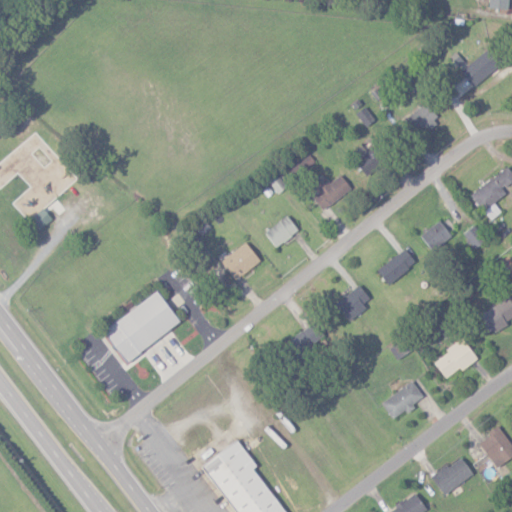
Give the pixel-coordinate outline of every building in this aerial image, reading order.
[(486,0),(486,8),(507,10),(508,0),(486,0)] [(473,87),(497,66),(483,51),(460,72),(473,87)] [(415,135),(437,123),(427,104),(405,117),(415,135)] [(364,175),(377,165),(361,145),(348,155),(364,175)] [(489,221),(500,213),(493,202),(505,194),(501,188),(511,180),(511,174),(506,167),(469,194),(489,221)] [(267,181),(277,194),(285,188),(276,175),(267,181)] [(312,198),(320,210),(350,191),(340,175),(327,183),(323,177),(311,185),(317,195),(312,198)] [(37,231),(51,220),(41,208),(28,220),(37,231)] [(275,248),(297,231),(286,216),(263,233),(275,248)] [(455,230),(445,217),(420,237),(430,250),(455,230)] [(461,234),(473,249),(484,240),(472,225),(461,234)] [(235,280),(259,261),(243,242),(220,262),(235,280)] [(375,270),(386,285),(415,264),(404,249),(375,270)] [(334,304),(347,320),(371,302),(358,285),(334,304)] [(107,335),(159,294),(183,324),(132,366),(107,335)] [(484,336),(506,325),(504,322),(511,318),(511,304),(509,299),(475,315),(484,336)] [(323,339),(311,323),(282,345),(293,360),(323,339)] [(475,358),(461,340),(431,362),(445,381),(475,358)] [(392,421),(412,407),(411,405),(421,397),(410,381),(380,403),(392,421)] [(493,468),(511,457),(511,449),(499,427),(477,440),(493,468)] [(282,511),(252,469),(254,467),(235,440),(199,466),(232,511),(282,511)] [(442,495),(472,475),(459,457),(430,478),(442,495)] [(425,511),(427,511),(413,494),(390,511),(425,511)]
